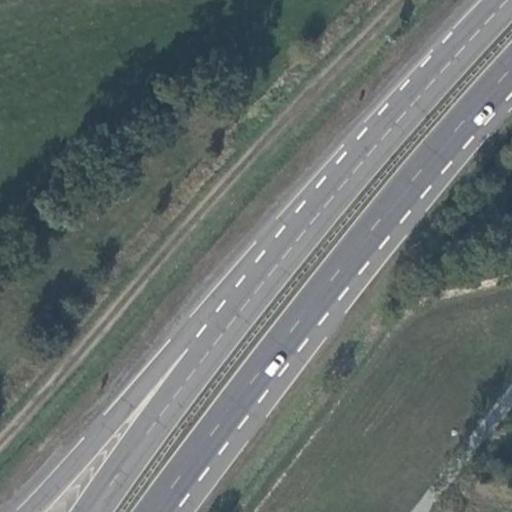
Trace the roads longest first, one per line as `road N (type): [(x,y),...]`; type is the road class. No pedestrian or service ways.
road 1 (trunk): [(459,56),(33,511)]
road 2 (track): [(0,449),(299,110),(412,0)]
road 3 (trunk): [(459,56),(317,219),(95,511)]
road 4 (trunk): [(158,511),(355,252),(511,71)]
